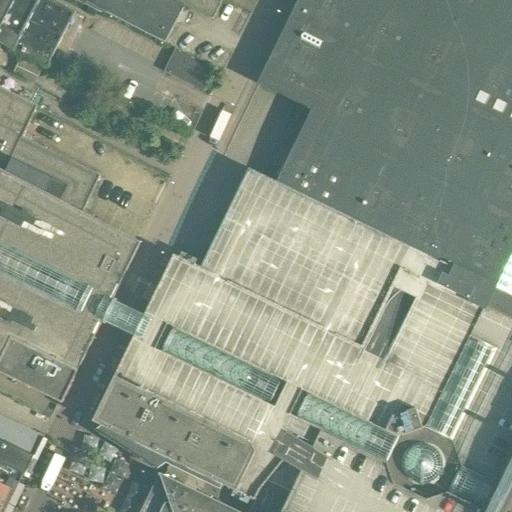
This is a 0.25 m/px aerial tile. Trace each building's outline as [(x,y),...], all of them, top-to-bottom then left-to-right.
[(0,0),(0,44),(1,45),(22,55),(43,66),(46,68),(46,67),(48,64),(75,12),(51,0),(0,0)] [(74,0),(85,5),(87,2),(103,11),(165,43),(174,24),(147,11),(126,0),(74,0)] [(126,0),(147,11),(174,24),(184,5),(173,0),(126,0)] [(173,0),(184,5),(212,20),(221,0),(173,0)] [(267,64),(266,66),(268,67),(269,66),(278,71),(280,70),(283,64),(324,84),(277,182),(298,192),(376,231),(395,240),(440,262),(476,279),(492,287),(511,244),(511,0),(298,0),(285,28),(284,28),(283,30),(284,30),(268,64),(267,64)] [(88,20),(52,95),(80,108),(116,34),(88,20)] [(149,52),(119,113),(126,116),(120,128),(160,147),(166,136),(169,138),(199,78),(197,77),(198,75),(149,52)] [(22,55),(16,66),(38,77),(43,66),(22,55)] [(0,87),(31,103),(38,89),(0,68),(0,87)] [(0,170),(82,213),(100,175),(22,138),(37,106),(31,103),(0,87),(0,170)] [(0,361),(11,339),(77,371),(94,338),(93,338),(95,334),(101,322),(107,310),(112,299),(118,286),(126,271),(140,243),(82,213),(0,170),(0,361)] [(511,244),(492,287),(484,306),(510,319),(511,314),(511,244)] [(511,511),(511,319),(510,319),(484,306),(492,287),(476,279),(440,262),(430,282),(400,268),(397,274),(369,331),(361,347),(307,321),(198,267),(174,255),(152,299),(139,325),(126,353),(92,422),(157,453),(161,460),(165,458),(236,492),(255,501),(250,511),(511,511)] [(11,339),(0,361),(0,373),(62,404),(62,403),(77,371),(11,339)] [(0,415),(0,440),(34,457),(43,437),(34,433),(0,415)] [(0,463),(8,467),(11,469),(18,473),(25,476),(26,473),(33,459),(34,457),(0,440),(0,463)] [(0,463),(0,511),(3,511),(5,510),(1,508),(10,491),(10,489),(18,473),(11,469),(8,467),(0,463)] [(238,511),(159,473),(140,511),(238,511)]
